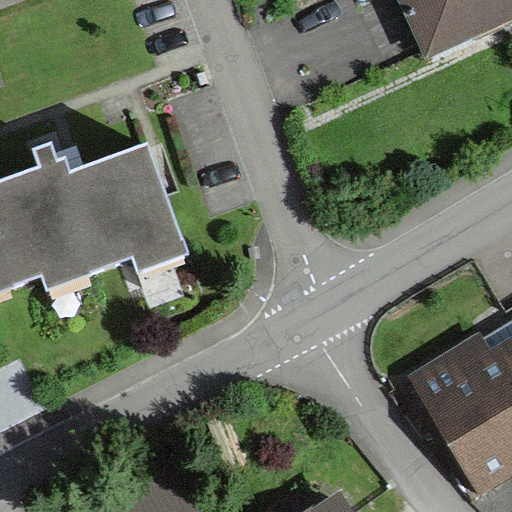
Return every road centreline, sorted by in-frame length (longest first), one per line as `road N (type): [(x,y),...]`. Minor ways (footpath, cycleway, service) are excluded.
road 1 (residential): [(0,480),(317,319)]
road 2 (residential): [(202,0),(317,319)]
road 3 (residential): [(317,319),(341,378),(448,511)]
road 4 (residential): [(317,319),(511,204)]
